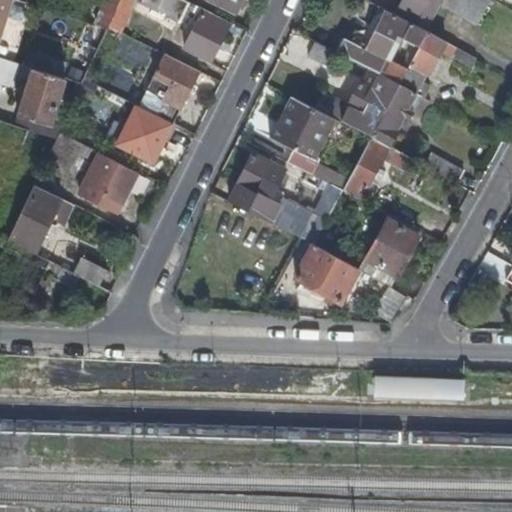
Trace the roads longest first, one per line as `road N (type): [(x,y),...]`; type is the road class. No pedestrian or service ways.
road 1 (residential): [(119,339),(279,0)]
road 2 (residential): [(406,353),(119,339)]
road 3 (residential): [(406,353),(511,165)]
